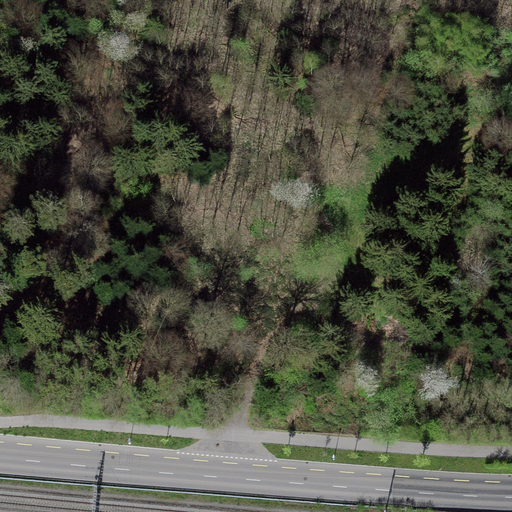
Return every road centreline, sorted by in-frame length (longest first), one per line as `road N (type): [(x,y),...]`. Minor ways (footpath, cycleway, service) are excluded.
road 1 (track): [(0,162),(77,165),(149,198),(280,184),(338,206),(348,222),(342,243),(311,303),(261,360),(231,478)]
road 2 (tertiary): [(511,497),(0,456)]
